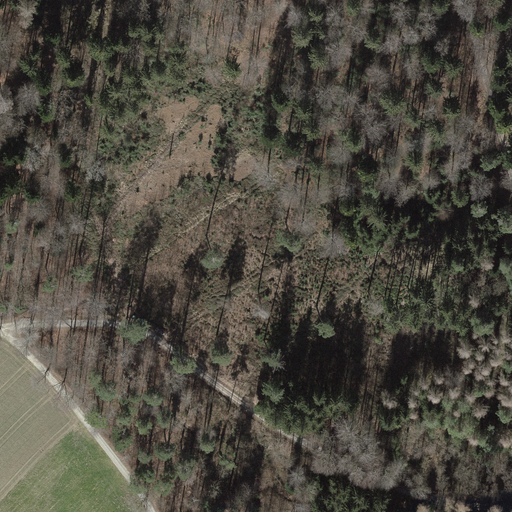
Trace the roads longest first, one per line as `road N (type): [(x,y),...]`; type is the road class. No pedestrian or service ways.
road 1 (track): [(1,334),(68,326),(146,331),(232,397),(381,482),(511,510)]
road 2 (track): [(149,511),(37,361),(1,334)]
road 3 (track): [(511,181),(462,0)]
